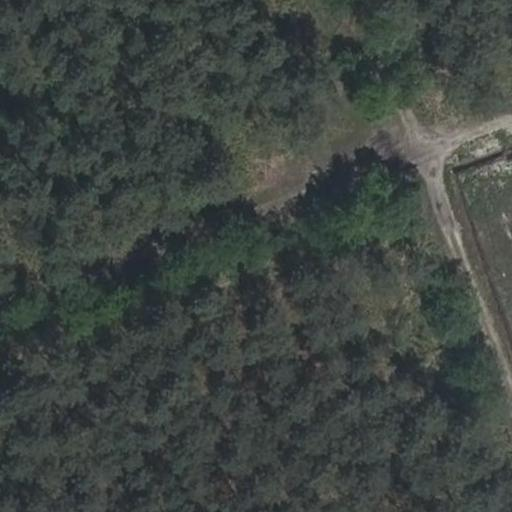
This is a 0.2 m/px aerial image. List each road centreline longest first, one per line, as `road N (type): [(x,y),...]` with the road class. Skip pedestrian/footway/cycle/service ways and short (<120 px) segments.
road 1 (track): [(511,126),(0,314)]
road 2 (track): [(511,396),(438,206),(301,23),(304,0)]
